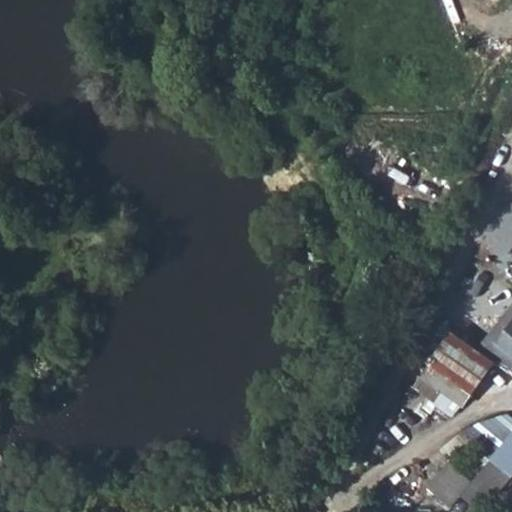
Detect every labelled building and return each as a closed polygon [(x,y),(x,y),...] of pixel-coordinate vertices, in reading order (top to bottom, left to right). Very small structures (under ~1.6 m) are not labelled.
[(511,321),(495,343),(511,357),(511,321)] [(441,391),(473,346),(453,332),(421,376),(441,391)] [(473,346),(441,391),(443,392),(434,403),(453,417),(492,360),(476,349),(473,346)] [(511,473),(511,434),(493,458),(511,473)] [(481,511),(511,473),(493,458),(474,480),(461,497),(481,511)] [(428,486),(440,496),(462,470),(449,461),(428,486)] [(440,496),(452,506),(461,497),(474,480),(462,470),(440,496)] [(511,511),(511,478),(488,506),(496,511),(511,511)]
